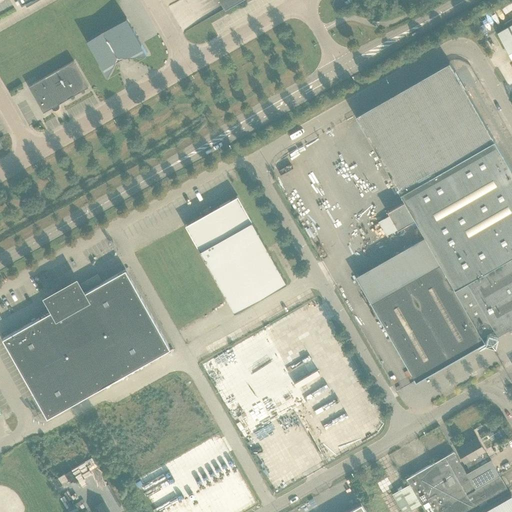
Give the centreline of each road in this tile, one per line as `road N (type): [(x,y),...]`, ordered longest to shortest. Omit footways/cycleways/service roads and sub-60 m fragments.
road 1 (unknown): [(182,356),(357,254),(363,236),(315,161),(319,148),(352,141),(388,195)]
road 2 (unclassified): [(511,123),(470,51),(457,45),(258,159)]
road 3 (unclassified): [(258,159),(405,431)]
road 4 (unclassified): [(258,159),(205,176),(0,292)]
road 5 (primary): [(337,63),(165,168)]
road 6 (primary): [(165,168),(344,76)]
road 7 (primary): [(0,262),(165,168)]
road 8 (unclassified): [(32,153),(188,64)]
road 9 (unclassified): [(268,511),(405,431)]
road 10 (unclassified): [(188,64),(301,0)]
